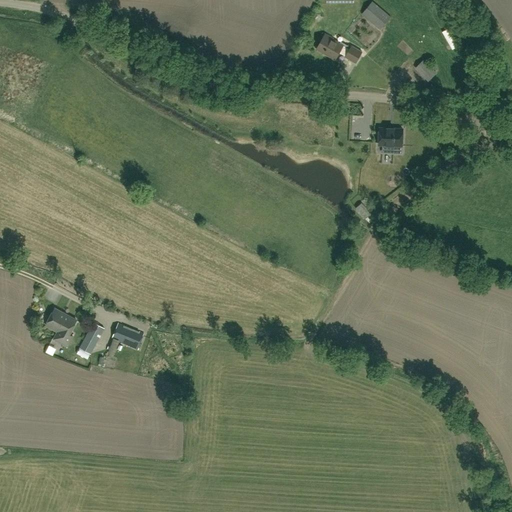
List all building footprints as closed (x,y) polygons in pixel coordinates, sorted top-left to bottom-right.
[(380,30),(391,17),(373,1),(361,14),(380,30)] [(453,50),(462,45),(451,27),(443,32),(453,50)] [(351,46),(350,47),(340,42),(339,44),(332,40),(332,39),(325,34),(316,49),(335,59),(342,46),(349,50),(345,57),(355,63),(362,52),(351,46)] [(379,52),(372,62),(392,77),(399,67),(379,52)] [(429,81),(436,73),(423,60),(416,68),(429,81)] [(379,128),(379,145),(383,145),(383,152),(391,153),(392,146),(402,146),(403,129),(379,128)] [(68,346),(73,335),(69,333),(77,320),(55,308),(46,325),(57,331),(53,338),(68,346)] [(37,310),(27,318),(36,327),(45,320),(37,310)] [(138,348),(145,332),(118,321),(112,337),(138,348)] [(91,354),(105,328),(93,322),(79,348),(91,354)]
